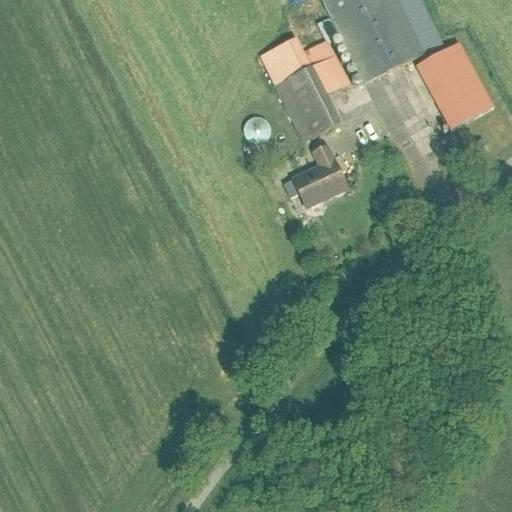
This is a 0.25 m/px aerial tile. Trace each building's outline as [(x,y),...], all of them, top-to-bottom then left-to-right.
[(320,0),(363,88),(442,50),(417,0),(320,0)] [(302,38),(263,56),(276,83),(315,65),(302,38)] [(494,111),(459,46),(416,69),(451,134),(494,111)] [(340,66),(330,71),(340,92),(350,87),(340,66)] [(313,70),(283,85),(312,143),(342,128),(313,70)] [(334,162),(328,149),(312,157),(318,171),(293,183),(307,213),(349,194),(334,162)]
